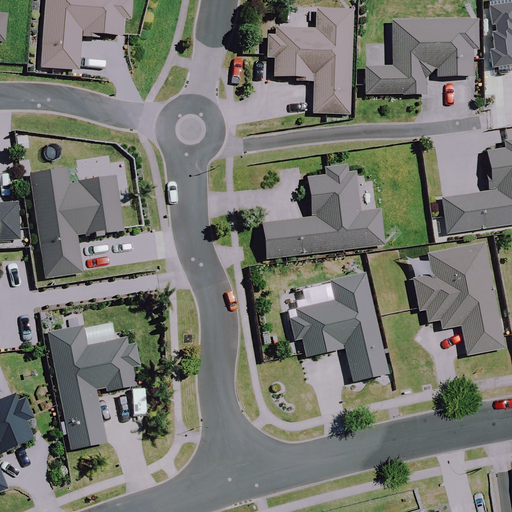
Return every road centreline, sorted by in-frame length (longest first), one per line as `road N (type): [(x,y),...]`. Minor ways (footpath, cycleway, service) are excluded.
road 1 (residential): [(196,157),(196,219),(216,302),(223,483)]
road 2 (tertiary): [(223,483),(511,426)]
road 3 (residential): [(163,125),(72,102),(0,96)]
